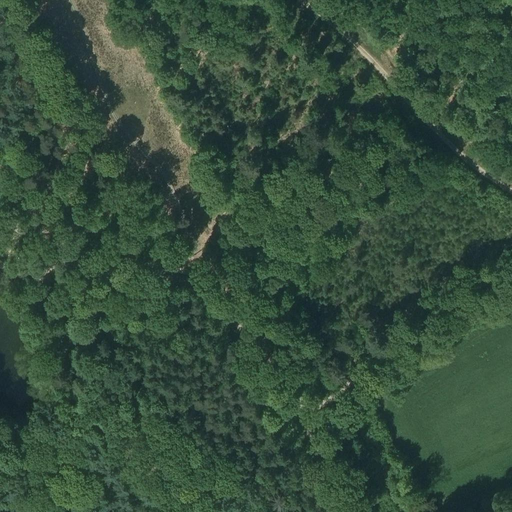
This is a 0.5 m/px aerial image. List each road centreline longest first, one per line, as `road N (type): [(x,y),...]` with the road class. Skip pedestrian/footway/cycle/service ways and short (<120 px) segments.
road 1 (unknown): [(405,511),(352,422),(356,377),(424,303),(511,256)]
road 2 (track): [(297,416),(203,274),(174,270),(111,281),(72,259)]
road 3 (track): [(299,0),(350,37),(422,119),(511,192)]
road 4 (unknown): [(511,175),(445,122),(374,35),(322,0)]
road 5 (track): [(511,272),(428,317),(297,416)]
